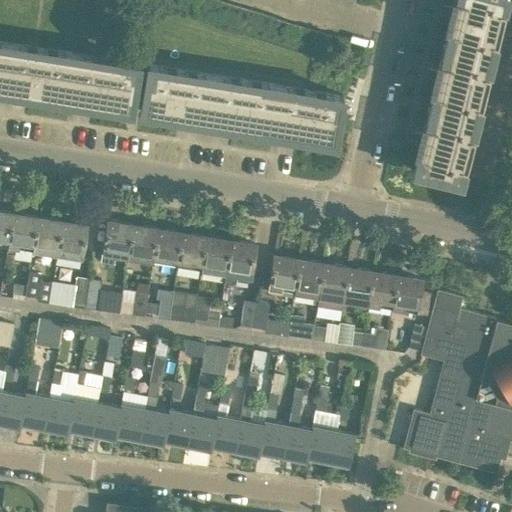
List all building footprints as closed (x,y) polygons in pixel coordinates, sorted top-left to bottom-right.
[(162,0),(160,6),(172,10),(175,0),(162,0)] [(175,0),(172,10),(184,14),(188,0),(175,0)] [(188,0),(184,14),(196,18),(201,0),(188,0)] [(201,0),(196,18),(209,22),(215,0),(201,0)] [(223,0),(215,0),(209,22),(221,26),(228,2),(223,0)] [(453,0),(444,42),(491,54),(504,0),(453,0)] [(228,2),(221,26),(233,30),(241,6),(228,2)] [(241,6),(233,30),(245,34),(253,10),(241,6)] [(253,10),(245,34),(257,38),(265,14),(253,10)] [(265,14),(257,38),(269,41),(277,17),(265,14)] [(277,17),(269,41),(280,45),(288,21),(277,17)] [(288,21),(280,45),(291,49),(299,25),(288,21)] [(299,25),(291,49),(302,52),(310,28),(299,25)] [(310,28),(302,52),(313,56),(320,32),(310,28)] [(320,32),(313,56),(323,59),(331,35),(320,32)] [(0,89),(1,90),(8,42),(0,40),(0,89)] [(28,94),(65,100),(72,52),(8,42),(1,90),(17,92),(17,96),(27,98),(28,94)] [(428,106),(475,117),(491,54),(444,42),(428,106)] [(72,52),(65,100),(81,102),(81,106),(91,108),(92,104),(130,110),(137,62),(72,52)] [(188,119),(204,122),(212,74),(147,64),(139,112),(178,117),(177,122),(187,123),(188,119)] [(276,84),(212,74),(204,122),(221,124),(220,128),(231,130),(232,126),(269,132),(276,84)] [(276,84),(269,132),(285,134),(284,139),(295,140),(296,136),(334,142),(341,94),(276,84)] [(475,117),(428,106),(413,170),(459,181),(475,117)] [(11,213),(0,210),(0,245),(6,247),(7,245),(7,240),(11,213)] [(36,217),(11,213),(7,240),(7,245),(17,247),(17,248),(32,250),(33,244),(32,244),(36,217)] [(61,220),(36,217),(32,244),(33,244),(32,250),(56,254),(58,247),(57,247),(61,220)] [(86,224),(61,220),(57,247),(58,247),(56,254),(81,258),(86,224)] [(131,224),(106,220),(100,254),(126,258),(131,224)] [(149,261),(156,228),(131,224),(126,258),(149,261)] [(175,266),(180,232),(156,228),(149,261),(175,266)] [(199,269),(205,236),(180,232),(175,266),(199,269)] [(225,266),(229,240),(205,236),(199,269),(224,273),(225,266)] [(254,243),(229,240),(225,266),(225,267),(224,273),(223,284),(232,285),(233,283),(235,275),(248,277),(254,243)] [(298,258),(272,254),(266,287),(292,291),(298,258)] [(316,295),(322,262),(298,258),(292,291),(316,295)] [(341,299),(346,266),(322,262),(316,295),(341,299)] [(365,303),(371,270),(346,266),(341,299),(365,303)] [(26,283),(25,294),(37,296),(36,299),(48,300),(51,280),(40,278),(41,271),(28,270),(26,283)] [(390,307),(395,274),(371,270),(365,303),(390,307)] [(84,301),(88,276),(75,274),(71,303),(83,304),(84,301)] [(429,291),(418,289),(420,278),(395,274),(390,307),(414,311),(415,309),(426,311),(429,291)] [(120,304),(121,297),(110,295),(111,289),(101,282),(101,278),(88,276),(84,301),(83,304),(108,308),(108,309),(119,311),(120,304)] [(12,292),(25,294),(26,283),(13,282),(12,292)] [(143,314),(145,300),(146,292),(134,290),(134,288),(122,287),(120,304),(119,311),(131,312),(143,314)] [(496,316),(462,307),(458,306),(461,294),(436,288),(429,317),(419,315),(417,322),(414,322),(407,346),(420,350),(419,351),(432,355),(434,347),(445,350),(428,412),(412,408),(402,446),(409,448),(408,450),(433,457),(433,454),(495,471),(499,456),(504,457),(510,437),(511,437),(511,320),(496,316)] [(172,293),(169,314),(169,317),(192,321),(194,306),(195,307),(197,292),(172,289),(172,293)] [(169,314),(172,293),(160,291),(159,302),(145,300),(143,314),(144,314),(144,309),(158,311),(157,312),(169,314)] [(252,325),(255,300),(243,298),(239,323),(252,325)] [(268,301),(255,300),(252,325),(265,327),(265,323),(268,301)] [(195,307),(194,306),(192,321),(205,323),(217,324),(219,314),(221,303),(209,302),(208,308),(195,307)] [(233,316),(219,314),(217,324),(231,326),(233,316)] [(287,334),(310,337),(312,323),(302,322),(303,315),(290,314),(288,326),(287,334)] [(0,337),(12,340),(15,319),(0,316),(0,337)] [(58,347),(62,321),(38,317),(34,343),(58,347)] [(326,320),(326,325),(312,323),(310,337),(311,337),(312,334),(324,336),(324,339),(336,341),(338,322),(326,320)] [(359,343),(359,340),(361,330),(353,329),(354,322),(339,320),(338,322),(336,341),(359,343)] [(288,326),(265,323),(265,327),(264,330),(287,334),(288,326)] [(375,332),(361,330),(359,340),(373,342),(375,332)] [(204,369),(229,370),(230,342),(189,340),(189,350),(204,350),(204,369)] [(165,354),(154,352),(146,395),(155,397),(158,382),(160,383),(165,354)] [(27,379),(36,381),(39,365),(40,361),(31,359),(30,363),(27,379)] [(15,364),(6,362),(3,378),(12,380),(15,364)] [(63,369),(53,368),(50,384),(60,385),(63,369)] [(87,371),(78,369),(75,385),(84,387),(87,371)] [(101,373),(98,390),(107,391),(108,387),(110,375),(101,373)] [(135,377),(125,375),(122,391),(132,392),(135,377)] [(18,421),(41,426),(47,395),(34,392),(36,381),(27,379),(25,390),(24,390),(23,394),(17,425),(18,421)] [(170,396),(180,398),(182,382),(173,380),(170,396)] [(64,430),(70,399),(72,387),(60,385),(50,384),(48,395),(47,395),(41,426),(64,430)] [(197,384),(194,401),(203,402),(206,386),(197,384)] [(221,385),(218,402),(227,403),(228,403),(231,387),(230,387),(221,385)] [(0,422),(17,425),(23,394),(0,389),(0,422)] [(258,421),(249,419),(253,391),(245,390),(239,417),(235,417),(229,447),(252,451),(258,421)] [(269,391),(266,407),(275,409),(278,393),(270,392),(269,391)] [(65,427),(88,431),(94,401),(71,396),(71,399),(70,399),(64,430),(65,430),(65,427)] [(299,457),(305,426),(298,425),(300,412),(299,412),(301,398),(292,396),(289,410),(287,423),(282,422),(276,452),(299,457)] [(326,399),(317,397),(314,413),(323,414),(326,399)] [(94,401),(88,431),(111,436),(117,405),(94,401)] [(340,401),(337,416),(346,418),(349,403),(341,402),(340,401)] [(113,433),(135,437),(141,406),(119,402),(119,405),(117,405),(111,436),(113,436),(113,433)] [(135,437),(158,441),(164,410),(141,406),(135,437)] [(257,449),(276,452),(282,422),(273,420),(275,409),(266,407),(262,422),(258,421),(252,451),(257,452),(257,449)] [(164,410),(158,441),(161,442),(161,437),(182,441),(188,412),(168,408),(167,408),(166,411),(164,410)] [(205,446),(211,416),(188,412),(182,441),(205,446)] [(229,447),(235,417),(215,413),(214,416),(211,416),(205,446),(209,446),(209,443),(229,447)] [(306,454),(323,457),(329,427),(311,424),(310,427),(305,426),(299,457),(305,458),(306,454)] [(353,432),(329,427),(323,457),(329,458),(328,461),(346,464),(353,432)] [(154,511),(156,505),(107,498),(105,511),(154,511)]
